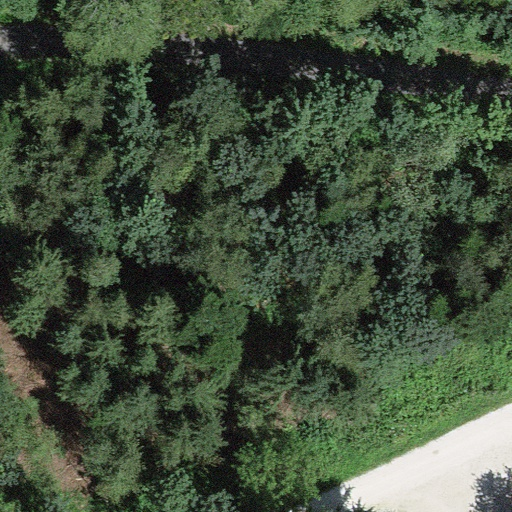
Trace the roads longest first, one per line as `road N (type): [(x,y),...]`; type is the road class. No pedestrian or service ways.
road 1 (unclassified): [(511,94),(135,51),(0,54)]
road 2 (track): [(302,511),(511,433)]
